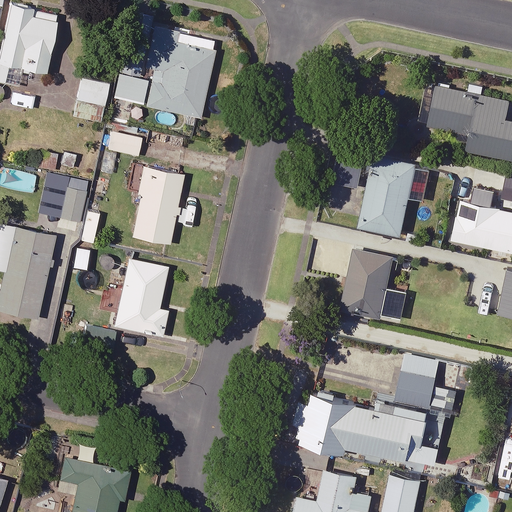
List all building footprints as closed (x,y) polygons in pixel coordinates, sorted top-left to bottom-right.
[(63,14),(14,4),(2,61),(50,72),(63,14)] [(182,31),(157,25),(148,67),(166,71),(164,82),(153,80),(148,106),(204,118),(218,50),(179,42),(182,31)] [(146,105),(152,79),(121,72),(116,98),(146,105)] [(84,77),(79,99),(108,105),(113,83),(84,77)] [(505,95),(433,80),(424,121),(464,129),(462,144),(510,154),(511,144),(511,115),(501,113),(505,95)] [(141,155),(145,137),(109,129),(105,147),(141,155)] [(361,153),(335,147),(328,176),(354,182),(361,153)] [(368,148),(353,221),(397,230),(412,157),(368,148)] [(174,243),(188,172),(145,164),(140,193),(143,194),(135,235),(174,243)] [(511,169),(504,168),(498,193),(511,196),(511,169)] [(91,180),(48,171),(40,211),(82,220),(91,180)] [(511,205),(456,193),(447,234),(511,248),(511,205)] [(18,225),(0,303),(0,308),(40,317),(59,234),(18,225)] [(90,242),(73,239),(67,269),(84,272),(90,242)] [(390,250),(350,241),(336,304),(376,312),(390,250)] [(172,266),(132,257),(118,325),(166,335),(171,309),(163,307),(172,266)] [(511,261),(505,260),(494,309),(511,312),(511,261)] [(119,330),(86,324),(81,354),(114,359),(119,330)] [(511,333),(502,332),(499,350),(511,352),(511,333)] [(399,365),(392,395),(429,403),(436,373),(399,365)] [(307,380),(295,435),(341,445),(342,440),(401,453),(405,436),(417,439),(423,412),(354,397),(355,391),(307,380)] [(511,458),(511,457),(497,454),(492,473),(507,477),(511,458)] [(133,470),(68,456),(64,477),(81,481),(74,511),(119,511),(123,498),(127,499),(133,470)] [(353,470),(319,463),(313,493),(293,489),(287,511),(363,511),(365,505),(347,501),(353,470)] [(410,511),(418,475),(387,468),(377,511),(410,511)] [(0,511),(10,479),(0,475),(0,511)]
